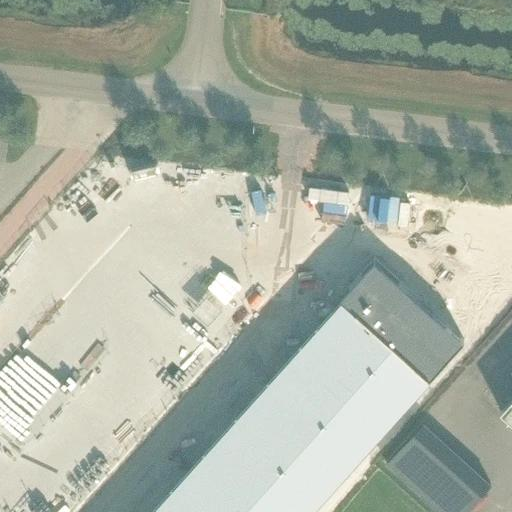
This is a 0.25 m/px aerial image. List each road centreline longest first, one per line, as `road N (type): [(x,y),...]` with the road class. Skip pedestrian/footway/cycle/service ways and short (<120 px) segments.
road 1 (unclassified): [(511,141),(0,76)]
road 2 (unknown): [(511,498),(492,470),(479,399),(481,376),(511,336)]
